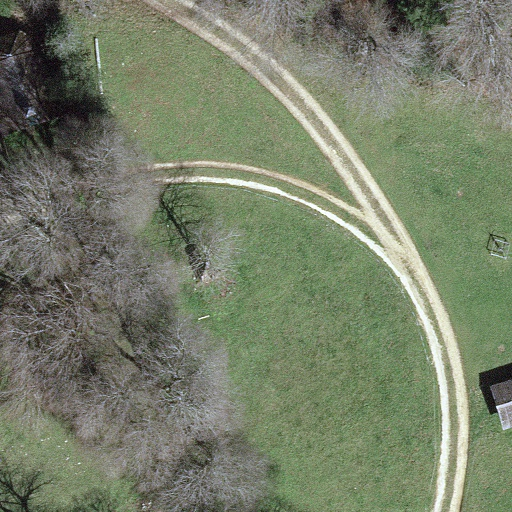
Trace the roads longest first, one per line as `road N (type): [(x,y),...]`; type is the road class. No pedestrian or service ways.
road 1 (track): [(157,0),(242,57),(329,141),(415,271),(441,331),(454,405),(448,511)]
road 2 (track): [(409,262),(300,187),(232,169),(167,172),(85,207),(0,223)]
